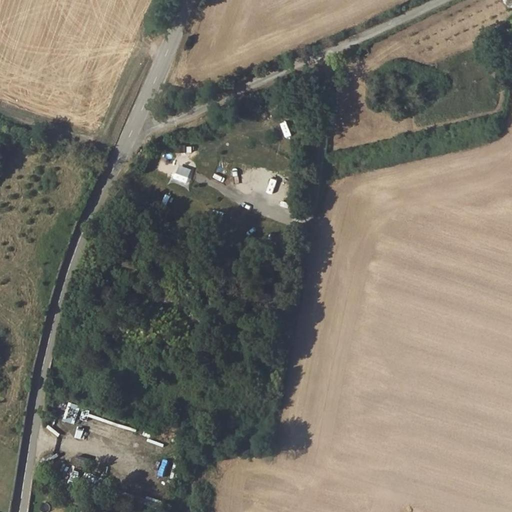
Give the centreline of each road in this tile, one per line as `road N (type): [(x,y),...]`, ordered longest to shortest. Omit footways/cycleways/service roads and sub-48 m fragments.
road 1 (unclassified): [(15,511),(61,293),(180,0)]
road 2 (track): [(135,123),(174,120),(431,0)]
